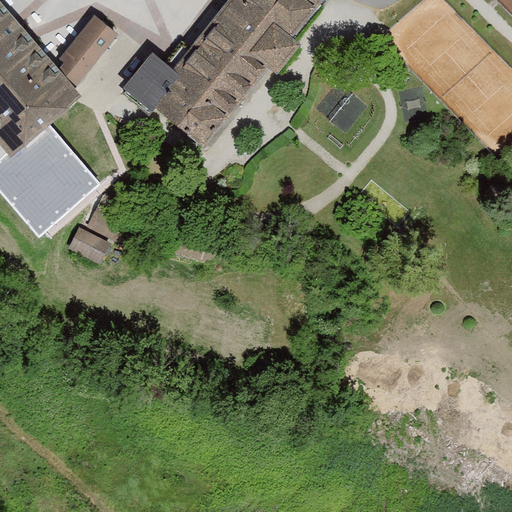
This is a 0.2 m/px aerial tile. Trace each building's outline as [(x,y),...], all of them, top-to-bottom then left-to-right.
[(120,86),(204,148),(313,0),(233,0),(181,72),(148,48),(120,86)] [(0,139),(14,155),(52,126),(81,96),(74,89),(57,70),(0,4),(0,139)] [(98,16),(57,70),(74,89),(121,34),(98,16)] [(14,155),(0,139),(0,191),(39,236),(102,184),(52,126),(14,155)] [(80,228),(69,250),(101,266),(112,244),(80,228)]
